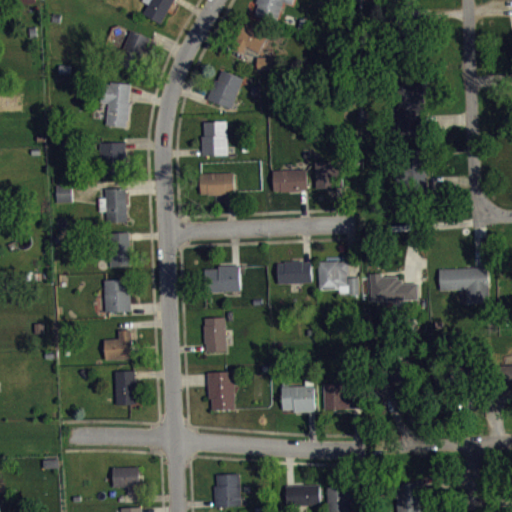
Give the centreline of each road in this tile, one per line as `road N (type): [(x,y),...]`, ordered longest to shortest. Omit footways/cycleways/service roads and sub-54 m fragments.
road 1 (residential): [(177,511),(164,121),(216,0)]
road 2 (residential): [(66,435),(356,453)]
road 3 (residential): [(495,217),(483,207),(473,169),(466,0)]
road 4 (residential): [(167,230),(355,223)]
road 5 (residential): [(356,453),(511,444)]
